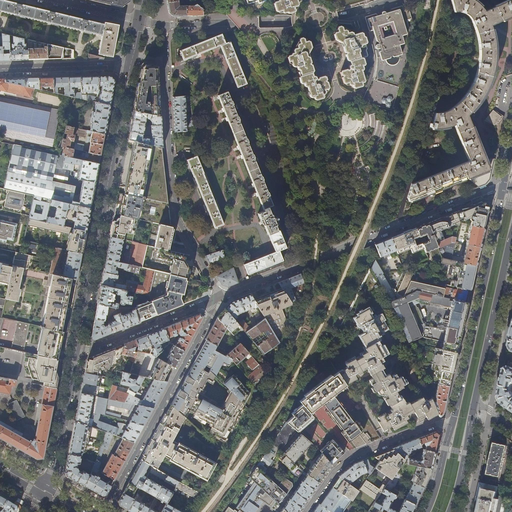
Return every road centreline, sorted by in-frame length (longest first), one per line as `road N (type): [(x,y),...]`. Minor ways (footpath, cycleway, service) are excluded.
road 1 (residential): [(503,185),(215,299)]
road 2 (residential): [(76,354),(129,66)]
road 3 (residential): [(215,299),(178,220),(163,25)]
road 4 (primary): [(503,185),(452,424)]
road 5 (residential): [(104,511),(215,299)]
road 6 (residential): [(400,0),(338,16),(163,25)]
road 7 (residential): [(305,511),(351,457),(452,424)]
road 8 (residential): [(215,299),(76,354)]
road 9 (residential): [(45,491),(76,354)]
road 10 (residential): [(0,69),(129,66)]
